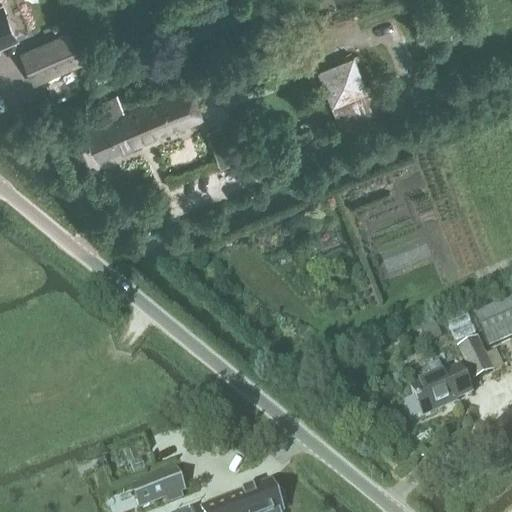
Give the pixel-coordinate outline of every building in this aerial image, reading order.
[(0,5),(0,45),(17,38),(2,4),(0,5)] [(69,29),(18,52),(33,85),(84,62),(69,29)] [(354,56),(317,71),(331,107),(369,93),(354,56)] [(204,119),(191,85),(124,111),(117,94),(99,101),(106,118),(84,128),(97,162),(121,152),(122,156),(135,151),(134,148),(204,119)] [(511,297),(472,316),(488,351),(511,340),(511,297)] [(494,373),(493,372),(485,355),(476,336),(456,345),(472,383),(494,373)] [(423,419),(459,404),(459,403),(472,397),(462,368),(411,390),(423,419)] [(493,451),(509,445),(504,433),(488,439),(493,451)] [(177,472),(132,489),(140,510),(166,500),(168,505),(184,499),(181,493),(185,492),(177,472)] [(139,511),(122,475),(93,489),(104,511),(139,511)] [(279,511),(270,485),(202,511),(279,511)]
